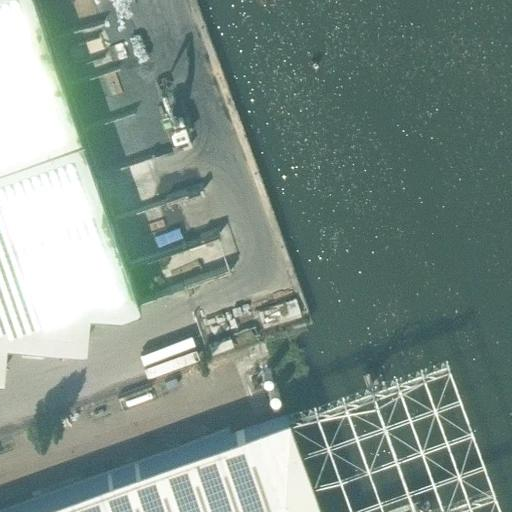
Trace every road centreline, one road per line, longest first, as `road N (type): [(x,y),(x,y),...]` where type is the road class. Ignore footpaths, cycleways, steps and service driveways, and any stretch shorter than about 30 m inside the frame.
road 1 (unknown): [(175,0),(263,263),(252,285),(179,322),(0,388)]
road 2 (unknown): [(0,452),(265,363)]
